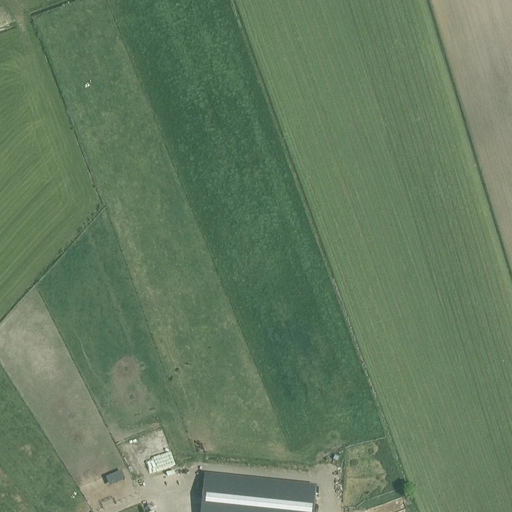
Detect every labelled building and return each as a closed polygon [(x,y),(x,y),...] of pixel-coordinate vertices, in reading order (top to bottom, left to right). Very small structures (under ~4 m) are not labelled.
[(168,445),(165,429),(144,434),(146,444),(143,444),(146,459),(170,454),(168,445)] [(105,470),(107,477),(120,473),(118,466),(105,470)] [(181,467),(156,474),(159,485),(184,478),(181,467)] [(107,478),(110,487),(128,480),(124,472),(107,478)] [(313,511),(316,487),(204,476),(200,511),(313,511)]
